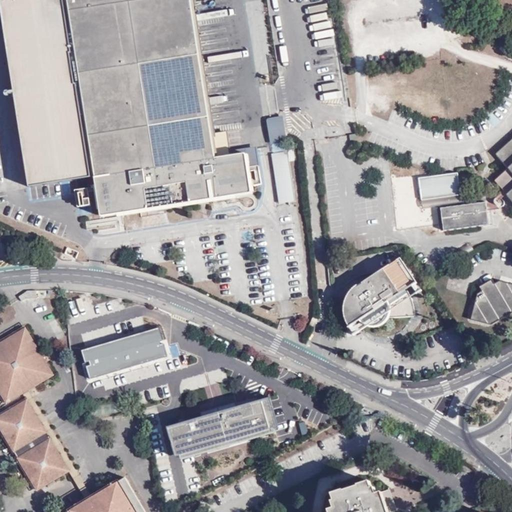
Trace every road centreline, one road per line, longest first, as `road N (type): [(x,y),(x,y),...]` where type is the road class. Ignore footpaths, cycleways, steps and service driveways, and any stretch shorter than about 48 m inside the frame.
road 1 (residential): [(316,362),(182,299),(126,284),(87,274),(0,278)]
road 2 (residential): [(310,147),(330,325),(316,362)]
road 3 (unknown): [(47,273),(57,359),(94,455),(88,478)]
